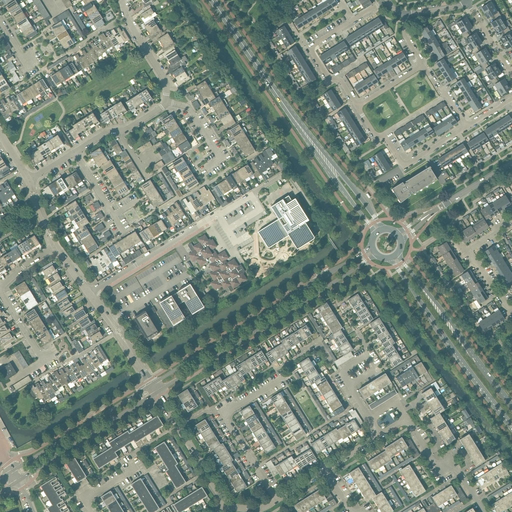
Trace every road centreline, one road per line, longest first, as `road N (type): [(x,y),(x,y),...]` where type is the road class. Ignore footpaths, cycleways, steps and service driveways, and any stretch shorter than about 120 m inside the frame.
road 1 (tertiary): [(371,243),(151,384)]
road 2 (tertiary): [(156,392),(379,256)]
road 3 (residential): [(89,292),(280,174)]
road 4 (secondary): [(387,258),(511,426)]
road 5 (secondary): [(511,406),(399,250)]
road 6 (residential): [(273,500),(221,413),(292,373)]
road 7 (secondary): [(385,228),(274,91)]
road 8 (secondary): [(274,91),(373,235)]
road 9 (residential): [(356,106),(309,48),(386,0)]
road 10 (tertiary): [(18,481),(156,392)]
road 11 (tertiary): [(151,384),(12,471)]
road 12 (residential): [(466,127),(405,165),(356,106)]
road 13 (residential): [(224,506),(156,392)]
road 14 (residential): [(483,511),(460,475),(432,460),(406,420)]
